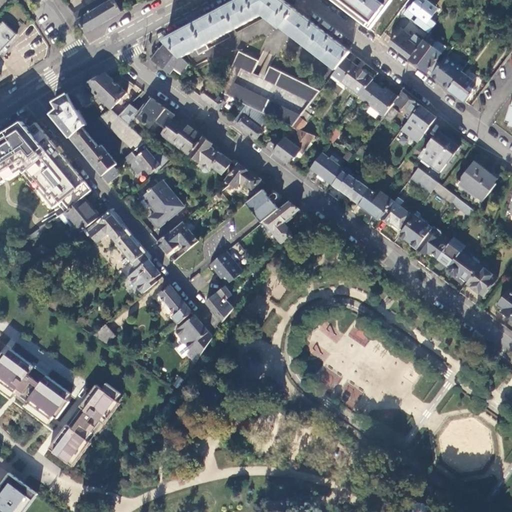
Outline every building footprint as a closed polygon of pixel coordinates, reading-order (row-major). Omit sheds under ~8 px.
[(103,23),(121,12),(115,2),(114,0),(98,0),(87,6),(91,13),(88,15),(84,8),(74,14),(86,33),(103,23)] [(241,0),(233,5),(186,30),(166,41),(167,41),(182,57),(197,50),(199,54),(209,49),(207,44),(265,13),(337,69),(346,58),(351,52),(342,45),(307,18),(283,0),(241,0)] [(332,0),(371,29),(392,0),(332,0)] [(432,4),(434,0),(418,0),(411,10),(427,22),(437,9),(432,4)] [(442,16),(438,12),(425,29),(430,33),(442,16)] [(0,53),(17,35),(3,22),(0,25),(0,76),(1,76),(0,73),(0,53)] [(401,52),(409,59),(423,41),(415,35),(413,37),(402,28),(389,44),(401,52)] [(433,47),(424,40),(423,41),(409,59),(424,70),(431,76),(440,64),(436,61),(442,54),(433,47)] [(189,64),(182,57),(167,41),(161,48),(160,48),(157,52),(151,59),(171,74),(175,69),(182,74),(189,64)] [(446,47),(437,41),(433,47),(442,54),(446,47)] [(293,127),(306,111),(321,91),(270,67),(264,78),(253,73),(259,61),(240,51),(221,92),(230,97),(246,106),(274,118),(293,127)] [(464,69),(447,56),(440,64),(431,76),(441,83),(448,89),(461,72),(464,69)] [(374,79),(346,58),(337,69),(335,72),(344,78),(342,81),(361,96),(373,80),(374,79)] [(335,72),(331,77),(340,84),(342,81),(344,78),(335,72)] [(473,81),(461,72),(448,89),(452,92),(465,102),(472,93),(467,89),(473,81)] [(127,94),(106,73),(95,80),(86,85),(112,109),(127,94)] [(373,80),(361,96),(360,97),(385,116),(392,107),(396,102),(395,102),(398,97),(392,92),(390,94),(373,80)] [(93,103),(84,86),(77,90),(69,94),(78,110),(79,110),(93,103)] [(230,97),(221,92),(218,96),(208,88),(201,97),(216,108),(219,111),(224,105),(228,108),(231,104),(227,101),(230,97)] [(403,92),(398,97),(395,102),(396,102),(413,115),(421,106),(413,99),(403,92)] [(78,110),(69,94),(62,99),(55,102),(58,109),(52,114),(65,129),(91,162),(103,176),(118,164),(102,145),(99,147),(84,128),(88,125),(79,110),(78,110)] [(140,112),(130,105),(119,116),(129,126),(136,117),(150,128),(156,120),(166,128),(173,119),(176,116),(171,113),(158,103),(153,99),(148,105),(146,104),(140,112)] [(269,125),(274,118),(246,106),(234,122),(257,139),(264,131),(261,128),(264,125),(266,122),(269,125)] [(430,113),(421,106),(413,115),(409,121),(425,134),(437,118),(430,113)] [(392,107),(385,116),(384,117),(391,122),(398,112),(392,107)] [(119,116),(112,109),(98,118),(134,151),(146,142),(129,126),(119,116)] [(312,116),(306,111),(293,127),(301,130),(312,116)] [(49,124),(43,129),(31,113),(0,134),(0,178),(21,164),(58,216),(64,212),(86,197),(96,190),(49,124)] [(181,125),(173,119),(166,128),(162,134),(191,155),(204,137),(190,127),(183,122),(181,125)] [(341,133),(336,129),(326,141),(333,143),(341,133)] [(315,136),(301,130),(291,142),(285,137),(281,143),(274,152),(285,160),(289,163),(300,149),(303,151),(315,136)] [(434,167),(442,173),(460,149),(452,142),(450,145),(438,136),(423,155),(436,165),(434,167)] [(204,137),(191,155),(211,170),(213,167),(222,174),(232,162),(212,146),(213,144),(210,142),(204,137)] [(274,152),(281,143),(274,137),(266,146),(274,152)] [(132,153),(124,159),(127,164),(133,164),(133,167),(139,174),(145,169),(150,175),(159,167),(162,169),(171,162),(158,152),(153,156),(147,149),(137,157),(132,153)] [(330,159),(323,153),(312,168),(319,174),(317,177),(323,182),(326,179),(334,185),(344,171),(345,170),(337,164),(340,161),(333,156),(330,159)] [(460,185),(484,202),(497,185),(494,183),(498,179),(475,162),(456,186),(458,188),(460,185)] [(245,169),(240,164),(227,180),(231,184),(221,192),(225,197),(238,187),(241,183),(252,191),(261,180),(245,169)] [(439,183),(419,168),(412,178),(432,193),(434,190),(439,183)] [(358,203),(369,189),(352,176),(351,177),(344,171),(334,185),(358,203)] [(150,218),(159,228),(185,207),(163,181),(154,188),(153,187),(149,191),(150,192),(144,196),(146,198),(152,207),(157,213),(150,218)] [(457,197),(443,186),(439,183),(434,190),(452,203),(457,197)] [(379,196),(369,189),(358,203),(380,220),(381,218),(394,201),(382,192),(379,196)] [(264,190),(257,195),(247,204),(262,223),(265,221),(279,209),(274,202),(277,199),(278,199),(278,198),(279,198),(279,196),(278,196),(278,195),(277,194),(276,194),(275,194),(274,194),(270,197),(264,190)] [(101,216),(86,197),(64,212),(74,225),(71,227),(66,232),(72,239),(87,227),(101,216)] [(146,198),(141,202),(148,210),(152,207),(146,198)] [(291,204),(289,201),(283,207),(279,209),(265,221),(266,222),(274,231),(273,232),(282,243),(293,235),(283,223),(300,210),(291,204)] [(412,214),(394,201),(381,218),(390,224),(391,222),(400,229),(412,214)] [(118,221),(108,210),(101,216),(87,227),(99,241),(110,232),(114,238),(125,230),(118,221)] [(64,212),(58,216),(66,225),(68,224),(71,227),(74,225),(64,212)] [(415,214),(400,235),(418,249),(434,228),(415,214)] [(184,221),(158,242),(161,246),(167,254),(178,245),(181,243),(183,246),(187,251),(200,241),(184,221)] [(274,231),(266,222),(263,224),(271,234),(273,232),(274,231)] [(439,258),(452,241),(434,228),(418,249),(426,255),(429,250),(439,258)] [(138,247),(125,230),(114,238),(139,268),(149,260),(138,247)] [(438,259),(449,268),(462,251),(466,246),(455,238),(452,241),(439,258),(438,259)] [(314,245),(315,254),(326,253),(328,252),(326,243),(314,245)] [(469,281),(480,265),(462,251),(449,268),(447,270),(456,277),(459,273),(469,281)] [(243,273),(227,252),(211,265),(228,285),(243,273)] [(157,269),(149,260),(139,268),(129,276),(143,293),(158,281),(156,278),(161,274),(157,269)] [(498,278),(480,265),(469,281),(467,283),(485,296),(498,278)] [(242,298),(254,283),(251,279),(238,289),(238,293),(242,298)] [(173,316),(179,323),(184,319),(185,319),(193,313),(177,293),(171,286),(161,294),(176,313),(173,316)] [(226,286),(206,301),(216,313),(223,322),(234,308),(227,299),(233,295),(226,286)] [(511,319),(511,316),(511,291),(509,290),(499,303),(505,308),(502,312),(511,319)] [(188,353),(196,363),(213,337),(202,324),(195,315),(175,331),(191,350),(188,353)] [(83,316),(75,323),(87,331),(93,327),(83,316)] [(364,347),(374,333),(357,322),(348,335),(364,347)] [(93,335),(107,344),(116,336),(106,324),(93,335)] [(35,367),(12,349),(0,364),(0,382),(15,393),(19,396),(52,421),(55,417),(71,395),(72,394),(48,376),(35,367)] [(254,352),(248,354),(246,359),(248,364),(253,366),(259,364),(261,359),(259,354),(254,352)] [(172,386),(178,390),(184,381),(178,378),(172,386)] [(122,394),(108,383),(103,389),(97,385),(91,393),(81,406),(83,408),(70,426),(68,424),(50,448),(70,463),(122,394)] [(0,511),(25,511),(39,494),(24,482),(10,472),(0,485),(0,511)]
